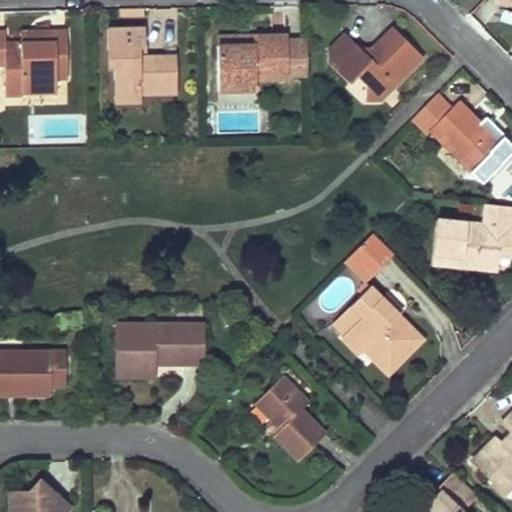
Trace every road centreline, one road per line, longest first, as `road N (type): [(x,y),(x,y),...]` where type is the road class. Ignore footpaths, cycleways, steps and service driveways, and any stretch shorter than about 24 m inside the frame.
road 1 (residential): [(0,442),(150,446),(202,475),(239,511)]
road 2 (residential): [(333,511),(511,331)]
road 3 (residential): [(511,93),(419,0)]
